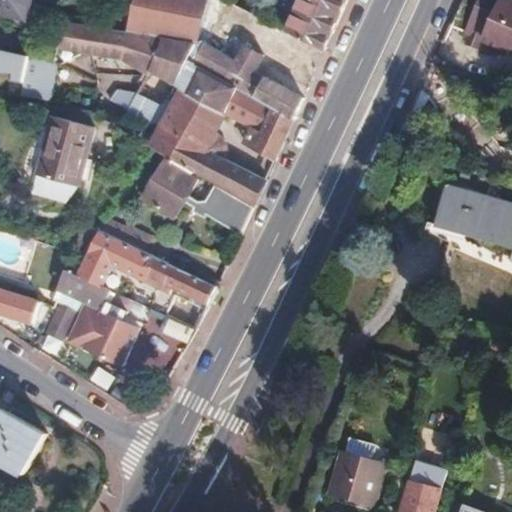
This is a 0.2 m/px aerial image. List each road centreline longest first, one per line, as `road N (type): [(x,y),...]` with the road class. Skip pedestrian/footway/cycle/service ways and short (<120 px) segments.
road 1 (secondary): [(191,503),(241,427),(430,0)]
road 2 (secondary): [(391,0),(199,406),(163,464)]
road 3 (residential): [(163,464),(0,360)]
